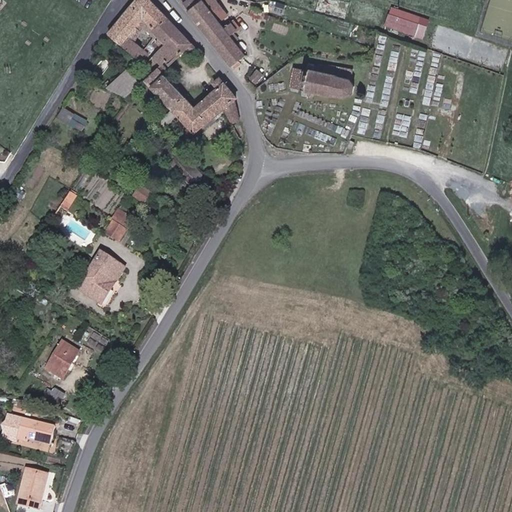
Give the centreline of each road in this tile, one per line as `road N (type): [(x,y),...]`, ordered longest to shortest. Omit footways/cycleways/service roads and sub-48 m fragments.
road 1 (tertiary): [(258,163),(95,436),(68,511)]
road 2 (unclassified): [(258,163),(408,169),(434,185),(511,303)]
road 3 (residential): [(124,0),(0,197)]
road 4 (tertiary): [(169,0),(242,90),(258,163)]
